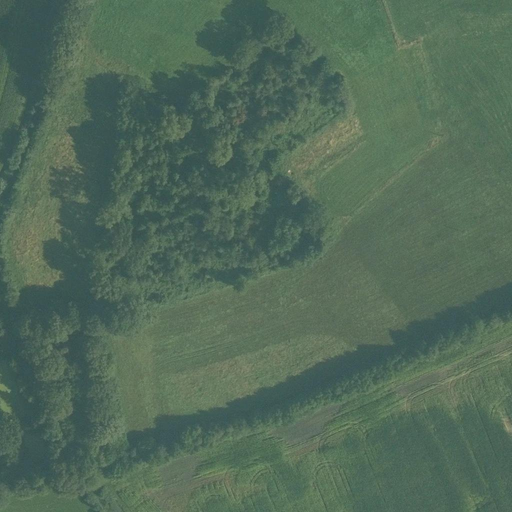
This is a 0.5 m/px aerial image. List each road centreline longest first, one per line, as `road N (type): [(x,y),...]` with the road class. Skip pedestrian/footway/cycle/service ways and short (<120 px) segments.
road 1 (track): [(109,511),(78,464),(0,282)]
road 2 (track): [(0,208),(69,0)]
